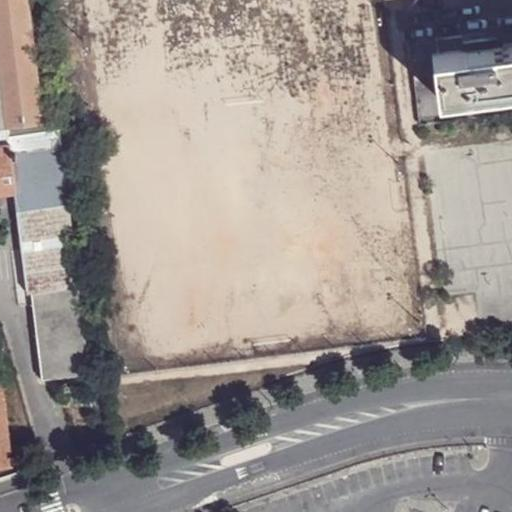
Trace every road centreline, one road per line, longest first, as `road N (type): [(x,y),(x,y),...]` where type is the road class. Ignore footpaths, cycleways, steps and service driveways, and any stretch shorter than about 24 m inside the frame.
road 1 (tertiary): [(383,409),(249,432),(108,479)]
road 2 (tertiary): [(140,511),(383,409)]
road 3 (tertiary): [(511,400),(383,409)]
